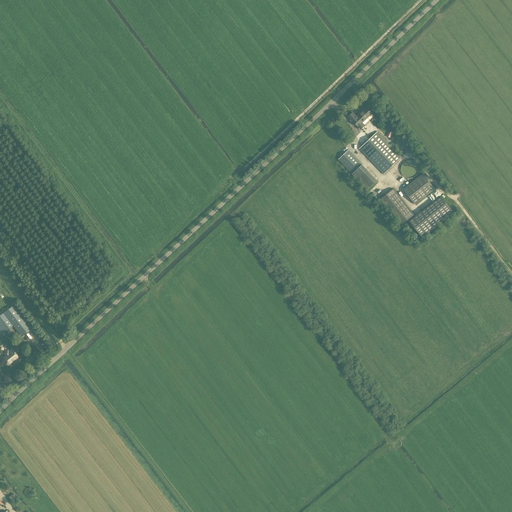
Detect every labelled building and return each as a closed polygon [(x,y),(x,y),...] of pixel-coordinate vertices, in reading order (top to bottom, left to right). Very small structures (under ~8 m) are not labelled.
[(352,112),(348,116),(361,129),(365,125),(362,123),(372,113),(366,107),(357,117),(352,112)] [(377,131),(359,149),(383,174),(402,157),(377,131)] [(412,146),(412,145),(412,143),(411,142),(410,140),(410,139),(409,138),(407,138),(406,137),(404,137),(403,137),(402,137),(400,138),(399,139),(398,140),(397,141),(397,142),(396,144),(396,146),(397,147),(397,148),(398,150),(399,151),(401,152),(402,152),(403,152),(405,152),(406,152),(408,151),(409,150),(410,149),(411,148),(412,146)] [(349,150),(338,160),(367,190),(377,180),(362,164),(363,164),(349,150)] [(417,171),(417,169),(417,168),(417,167),(416,165),(415,164),(414,163),(413,162),(412,162),(410,162),(408,162),(407,162),(406,163),(405,164),(404,165),(403,166),(402,167),(402,169),(402,170),(402,172),(403,173),(404,175),(405,176),(406,177),(408,177),(409,177),(411,177),(412,177),(414,176),(415,175),(416,174),(417,173),(417,171)] [(423,173),(403,189),(416,204),(435,189),(423,173)] [(394,188),(380,199),(381,200),(401,225),(414,214),(394,188)] [(441,196),(409,221),(422,237),(454,213),(441,196)] [(13,306),(0,315),(0,330),(2,334),(13,325),(22,336),(32,329),(13,306)] [(10,352),(4,357),(9,364),(18,357),(12,349),(9,351),(10,352)]
